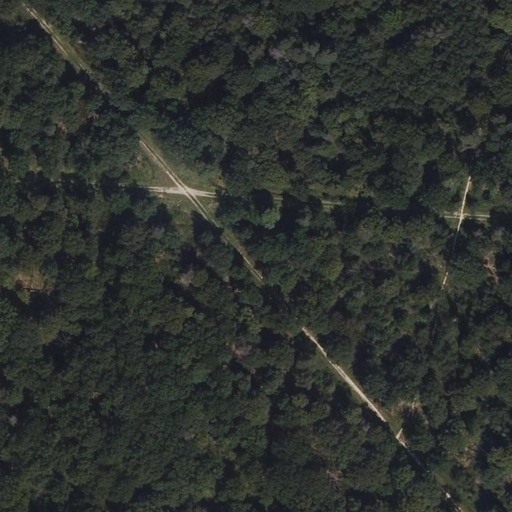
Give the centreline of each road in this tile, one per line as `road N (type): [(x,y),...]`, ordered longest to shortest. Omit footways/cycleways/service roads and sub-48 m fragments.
road 1 (track): [(392,431),(20,0)]
road 2 (track): [(0,178),(511,220)]
